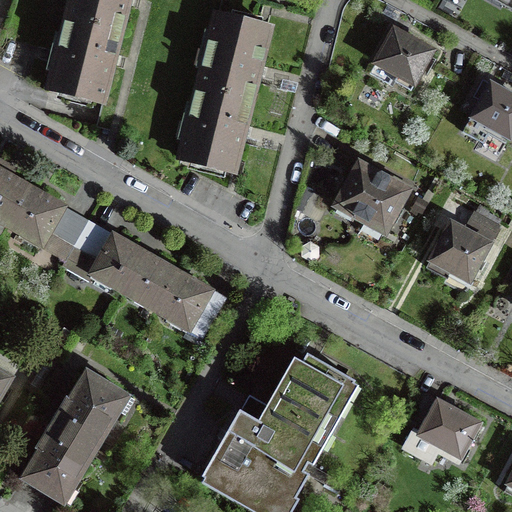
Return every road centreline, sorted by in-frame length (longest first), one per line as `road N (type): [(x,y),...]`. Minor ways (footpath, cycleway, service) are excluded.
road 1 (residential): [(265,272),(0,121)]
road 2 (residential): [(511,408),(265,272)]
road 3 (residential): [(265,272),(328,0)]
road 4 (residential): [(511,64),(393,0)]
